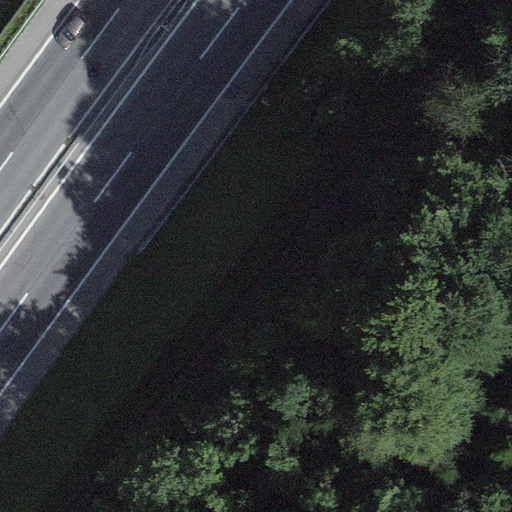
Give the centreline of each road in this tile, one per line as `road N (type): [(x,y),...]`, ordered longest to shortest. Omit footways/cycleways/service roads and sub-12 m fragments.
road 1 (track): [(511,49),(119,511)]
road 2 (trunk): [(0,331),(245,0)]
road 3 (trunk): [(127,0),(0,171)]
